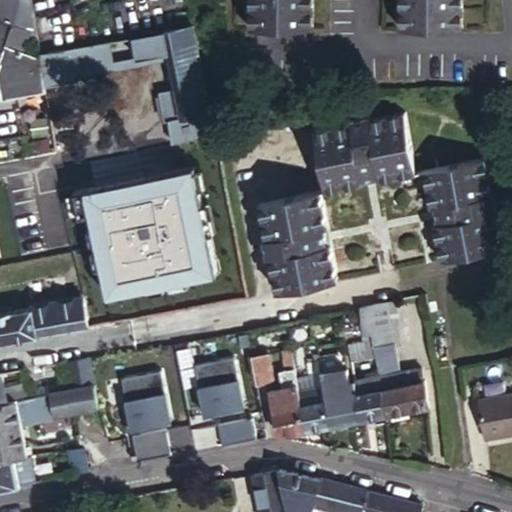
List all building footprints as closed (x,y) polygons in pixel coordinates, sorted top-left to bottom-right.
[(0,0),(0,18),(14,24),(37,32),(30,0),(0,0)] [(245,0),(245,20),(308,23),(308,0),(245,0)] [(395,0),(395,24),(458,27),(458,0),(395,0)] [(0,81),(3,99),(47,92),(45,79),(41,60),(7,45),(14,24),(0,18),(0,60),(0,61),(0,60),(0,81)] [(187,138),(216,132),(196,24),(166,29),(187,138)] [(45,79),(76,74),(84,72),(81,52),(41,60),(45,79)] [(45,79),(47,92),(78,86),(76,74),(45,79)] [(391,268),(497,250),(490,212),(493,212),(490,192),(487,192),(482,158),(416,170),(405,111),(368,118),(367,115),(348,119),(349,121),(312,128),(323,187),(259,198),(265,234),(262,235),(266,254),(269,254),(275,289),(377,270),(374,253),(388,250),(391,268)] [(194,193),(227,188),(219,146),(186,152),(194,193)] [(216,193),(200,196),(205,224),(221,221),(216,193)] [(229,267),(242,265),(235,229),(222,231),(229,267)] [(0,342),(87,327),(81,295),(27,305),(27,308),(0,313),(0,342)] [(217,332),(201,335),(206,362),(222,359),(217,332)] [(370,339),(363,341),(365,348),(372,346),(370,339)] [(363,341),(347,344),(351,362),(367,359),(365,348),(363,341)] [(379,374),(387,411),(430,403),(425,379),(408,382),(405,369),(392,371),(386,343),(372,346),(377,374),(379,374)] [(298,377),(292,348),(282,350),(286,372),(280,373),(283,387),(273,389),(282,432),(307,427),(300,391),(298,377)] [(272,379),(266,353),(251,356),(254,373),(256,381),(272,379)] [(90,355),(65,359),(70,388),(95,383),(90,355)] [(332,422),(362,416),(355,380),(350,380),(347,367),(321,372),(325,386),(332,422)] [(19,397),(0,400),(0,458),(14,455),(27,453),(21,424),(52,419),(52,415),(97,407),(100,424),(186,408),(178,368),(95,383),(70,388),(19,397)] [(1,371),(0,370),(0,400),(19,397),(16,384),(4,386),(1,371)] [(298,377),(300,391),(325,386),(321,372),(298,377)] [(232,387),(256,381),(254,373),(231,378),(232,387)] [(362,416),(387,411),(379,374),(377,374),(355,380),(362,416)] [(265,430),(256,381),(232,387),(220,389),(229,438),(265,430)] [(307,427),(332,422),(325,386),(300,391),(307,427)] [(511,391),(481,397),(489,436),(511,431),(511,391)] [(67,450),(71,470),(87,467),(83,447),(79,448),(75,449),(67,450)] [(27,453),(14,455),(19,477),(31,474),(27,453)] [(14,455),(0,458),(0,487),(19,484),(20,482),(19,477),(14,455)] [(320,476),(281,466),(289,511),(310,511),(313,504),(320,476)] [(283,511),(276,467),(252,472),(259,511),(283,511)] [(328,507),(335,480),(320,476),(313,504),(328,507)] [(345,511),(359,511),(366,488),(335,480),(328,507),(345,511)] [(420,511),(423,503),(366,488),(359,511),(420,511)]
